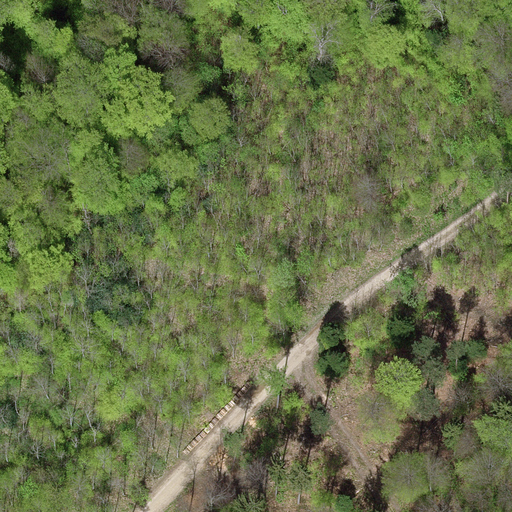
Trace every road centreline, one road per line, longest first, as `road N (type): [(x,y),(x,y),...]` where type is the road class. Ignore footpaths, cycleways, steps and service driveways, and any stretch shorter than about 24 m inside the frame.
road 1 (track): [(154,511),(362,295),(511,186)]
road 2 (track): [(395,511),(291,361)]
